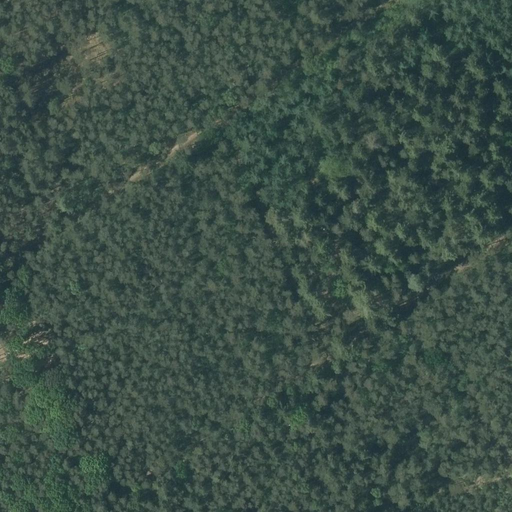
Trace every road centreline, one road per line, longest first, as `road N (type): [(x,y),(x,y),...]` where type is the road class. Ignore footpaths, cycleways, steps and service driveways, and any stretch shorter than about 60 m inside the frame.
road 1 (unknown): [(179,0),(268,85),(339,257),(382,315),(471,390),(511,456)]
road 2 (track): [(328,350),(89,511)]
road 3 (track): [(220,118),(0,259)]
road 4 (track): [(328,350),(220,118)]
road 5 (track): [(75,207),(0,43)]
road 6 (track): [(387,501),(328,350)]
road 7 (track): [(382,315),(511,230)]
road 8 (track): [(397,0),(268,85)]
